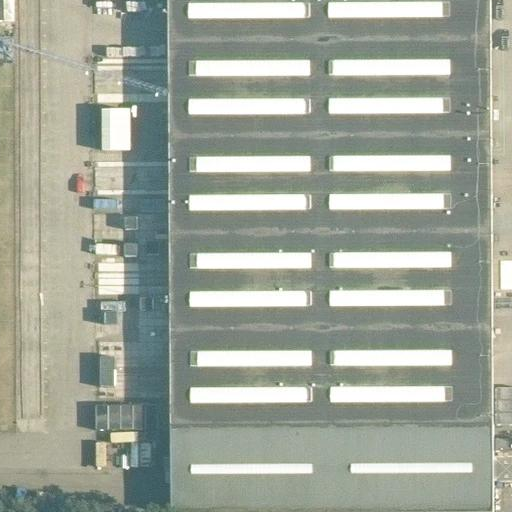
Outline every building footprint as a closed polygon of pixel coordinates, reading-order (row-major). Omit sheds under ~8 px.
[(0,0),(0,22),(14,22),(13,0),(0,0)] [(169,0),(171,511),(491,511),(493,426),(491,0),(169,0)] [(42,122),(43,80),(18,79),(18,121),(42,122)] [(131,151),(130,109),(100,109),(101,152),(131,151)] [(18,200),(44,199),(42,169),(17,171),(18,200)] [(162,190),(162,185),(121,186),(121,203),(147,203),(146,190),(162,190)] [(17,216),(18,268),(44,268),(42,215),(17,216)] [(113,261),(99,261),(100,286),(155,285),(154,260),(138,260),(138,244),(113,244),(113,261)] [(19,281),(18,308),(43,309),(44,282),(19,281)] [(30,359),(17,360),(19,432),(44,431),(43,386),(31,386),(30,359)] [(159,439),(158,417),(133,417),(134,440),(159,439)]
